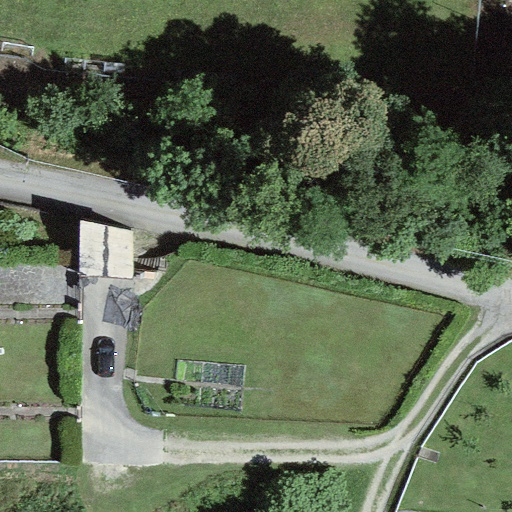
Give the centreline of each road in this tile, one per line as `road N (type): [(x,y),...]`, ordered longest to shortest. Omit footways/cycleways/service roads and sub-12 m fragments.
road 1 (unclassified): [(0,175),(220,213),(511,291)]
road 2 (unknown): [(400,429),(371,449),(337,454),(123,447),(99,416),(103,281)]
road 3 (track): [(511,309),(461,352),(400,429),(370,511)]
